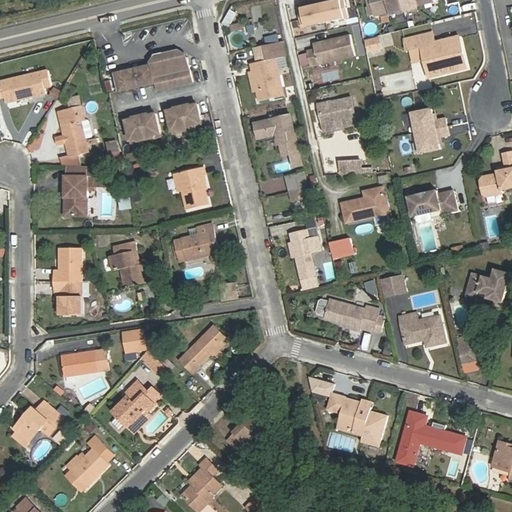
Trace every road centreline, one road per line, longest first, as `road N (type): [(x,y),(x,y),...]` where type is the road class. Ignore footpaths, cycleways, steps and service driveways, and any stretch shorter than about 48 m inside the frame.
road 1 (residential): [(284,342),(204,0)]
road 2 (residential): [(10,164),(22,185),(25,367),(0,399)]
road 3 (residential): [(113,511),(284,342)]
road 4 (residential): [(284,342),(511,407)]
road 5 (primary): [(163,0),(0,39)]
